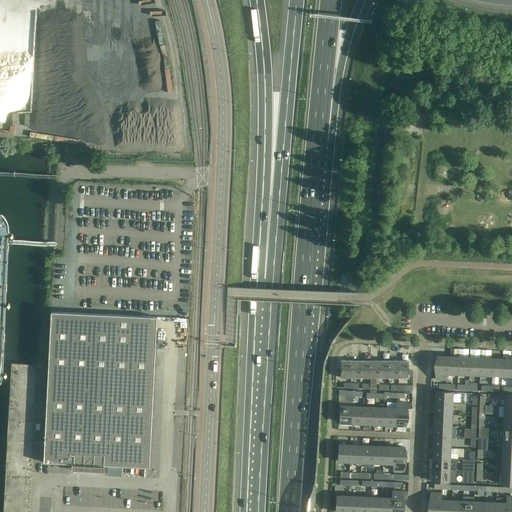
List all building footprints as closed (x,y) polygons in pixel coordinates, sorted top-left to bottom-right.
[(419,105),(418,114),(428,115),(429,106),(419,105)] [(402,109),(400,127),(409,128),(411,110),(402,109)] [(157,317),(51,312),(44,463),(74,464),(73,470),(104,471),(104,466),(149,468),(157,317)] [(447,357),(437,356),(434,365),(435,365),(437,365),(436,379),(446,379),(446,373),(447,357)] [(446,373),(457,374),(458,357),(447,357),(446,373)] [(457,374),(468,374),(469,358),(464,357),(458,357),(457,374)] [(468,374),(479,375),(480,358),(474,358),(469,358),(468,374)] [(491,359),(480,358),(479,375),(491,375),(491,359)] [(491,375),(502,376),(502,359),(491,359),(491,375)] [(511,359),(508,360),(502,359),(502,376),(511,376),(511,379),(511,382),(511,359)] [(350,378),(350,361),(341,361),(341,378),(350,378)] [(359,361),(350,361),(350,378),(351,378),(351,383),(360,383),(359,361)] [(369,361),(359,361),(360,383),(360,378),(369,378),(369,361)] [(379,361),(369,361),(369,378),(370,378),(370,388),(370,390),(376,390),(376,388),(376,378),(379,378),(379,361)] [(379,378),(389,378),(389,361),(379,361),(379,378)] [(389,378),(398,378),(398,361),(389,361),(389,378)] [(398,361),(398,378),(408,378),(408,361),(398,361)] [(436,392),(435,403),(452,404),(452,392),(436,392)] [(385,424),(396,425),(397,402),(396,409),(386,408),(385,424)] [(396,425),(406,425),(408,417),(407,417),(406,417),(407,402),(397,402),(396,425)] [(435,403),(435,414),(451,415),(452,404),(435,403)] [(484,405),(480,405),(479,414),(489,414),(489,407),(484,407),(484,405)] [(340,422),(352,423),(352,407),(341,406),(340,422)] [(352,423),(363,423),(363,407),(352,407),(352,423)] [(363,423),(374,424),(375,408),(363,407),(363,423)] [(374,424),(385,424),(386,408),(375,408),(374,424)] [(435,414),(434,425),(451,426),(451,415),(435,414)] [(479,427),(487,427),(487,419),(484,419),(479,418),(479,427)] [(434,425),(434,436),(450,437),(451,426),(434,425)] [(487,427),(479,427),(478,436),(483,436),(483,428),(487,428),(487,427)] [(498,428),(497,439),(511,439),(511,428),(504,428),(498,428)] [(434,436),(433,447),(450,448),(450,437),(434,436)] [(511,439),(497,439),(497,450),(511,450),(511,439)] [(351,445),(339,445),(338,461),(350,461),(351,445)] [(350,461),(361,462),(362,446),(351,445),(350,461)] [(361,462),(372,462),(373,446),(362,446),(361,462)] [(372,462),(383,463),(384,447),(373,446),(372,462)] [(395,447),(384,447),(383,463),(394,463),(393,470),(394,470),(395,447)] [(395,447),(394,470),(403,470),(404,456),(406,456),(405,447),(395,447)] [(433,447),(433,459),(449,459),(450,448),(433,447)] [(511,450),(497,450),(496,461),(502,462),(511,462),(511,450)] [(433,459),(432,470),(456,471),(456,460),(449,459),(433,459)] [(468,469),(468,461),(460,460),(460,468),(468,469)] [(511,462),(502,462),(502,473),(511,473),(511,462)] [(432,470),(432,481),(448,482),(455,482),(456,471),(432,470)] [(511,484),(511,473),(502,473),(501,484),(511,484)] [(392,511),(393,492),(392,498),(382,498),(381,511),(392,511)] [(393,492),(392,511),(402,511),(404,507),(403,506),(402,506),(403,492),(393,492)] [(440,511),(441,494),(431,493),(431,508),(429,508),(429,507),(428,508),(429,511),(440,511)] [(441,494),(440,511),(451,511),(452,501),(441,500),(441,494)] [(347,511),(348,496),(337,496),(336,511),(347,511)] [(358,511),(359,497),(348,496),(347,511),(358,511)] [(369,511),(371,497),(359,497),(358,511),(369,511)] [(381,511),(382,498),(371,497),(369,511),(381,511)] [(496,503),(495,511),(506,511),(507,497),(507,503),(496,503)] [(451,511),(462,511),(463,501),(452,501),(451,511)] [(462,511),(473,511),(474,502),(463,501),(462,511)] [(484,511),(485,502),(474,502),(473,511),(484,511)] [(484,511),(495,511),(496,503),(485,502),(484,511)]
